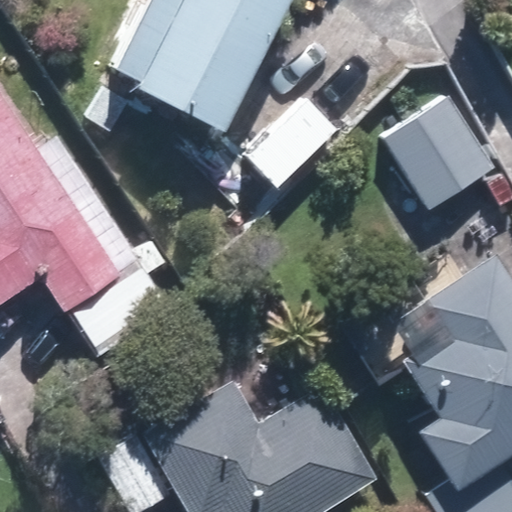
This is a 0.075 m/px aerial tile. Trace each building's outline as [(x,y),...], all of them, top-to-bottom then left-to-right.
[(126,0),(68,117),(104,135),(121,101),(199,140),(269,0),(126,0)] [(0,47),(14,35),(0,18),(0,47)] [(435,98),(369,142),(419,217),(485,173),(435,98)] [(0,297),(29,279),(82,359),(158,310),(44,137),(21,152),(0,119),(0,297)] [(511,449),(511,303),(483,257),(364,331),(419,419),(393,435),(425,485),(405,497),(414,511),(511,511),(511,502),(488,464),(511,449)] [(218,381),(83,458),(113,511),(138,511),(158,501),(164,511),(309,511),(358,484),(303,390),(243,424),(218,381)]
